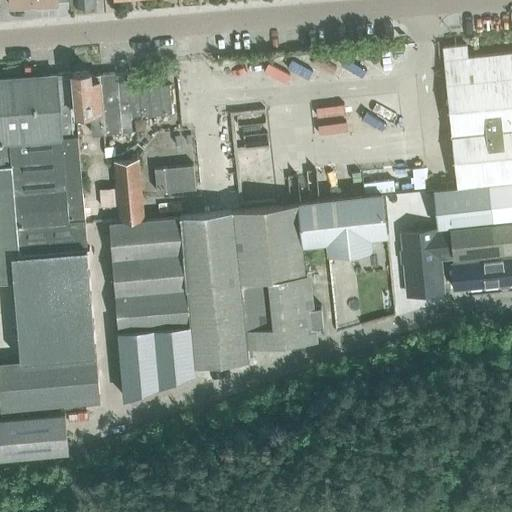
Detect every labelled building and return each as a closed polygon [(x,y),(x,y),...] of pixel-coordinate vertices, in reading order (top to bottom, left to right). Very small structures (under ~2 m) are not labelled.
[(447,83),(457,186),(511,180),(511,51),(466,56),(465,44),(443,46),(447,83)] [(103,133),(99,74),(89,75),(89,71),(71,73),(75,114),(89,112),(91,134),(102,133),(102,134),(103,133)] [(117,72),(99,74),(103,133),(131,131),(129,116),(130,116),(128,88),(126,73),(117,74),(117,72)] [(0,361),(0,403),(1,410),(100,401),(77,135),(72,135),(70,100),(58,101),(56,74),(0,78),(0,279),(13,279),(20,360),(0,361)] [(169,84),(128,88),(130,116),(171,113),(169,84)] [(144,118),(134,119),(135,130),(141,129),(145,125),(144,118)] [(104,147),(105,155),(116,154),(115,145),(104,147)] [(113,159),(115,186),(117,204),(118,220),(144,217),(139,157),(113,159)] [(153,167),(156,192),(194,188),(192,164),(153,167)] [(439,229),(437,230),(440,257),(454,255),(452,228),(511,221),(511,180),(457,186),(434,188),(439,229)] [(101,206),(117,204),(115,186),(99,188),(101,206)] [(384,192),(301,202),(305,244),(328,242),(329,253),(331,253),(331,251),(346,250),(346,251),(373,248),(372,237),(389,235),(384,192)] [(96,201),(85,202),(86,213),(97,212),(96,201)] [(248,355),(249,359),(249,355),(250,355),(250,350),(251,347),(251,343),(315,338),(314,325),(322,324),(320,305),(311,306),(305,244),(301,202),(232,208),(248,355)] [(179,213),(179,214),(183,251),(186,287),(189,322),(190,324),(193,364),(249,359),(248,355),(232,208),(203,210),(179,213)] [(108,221),(111,258),(183,251),(179,214),(144,217),(118,220),(108,221)] [(511,221),(452,228),(454,255),(511,249),(511,221)] [(440,257),(437,230),(437,227),(402,231),(409,293),(443,290),(440,257)] [(111,258),(115,294),(186,287),(183,251),(111,258)] [(511,282),(511,256),(452,263),(454,289),(511,282)] [(118,329),(155,325),(189,322),(186,287),(115,294),(118,329)] [(189,322),(155,325),(160,383),(194,371),(193,364),(190,324),(189,322)] [(155,325),(118,329),(124,397),(160,383),(155,325)] [(0,417),(0,457),(68,452),(65,412),(0,417)]
